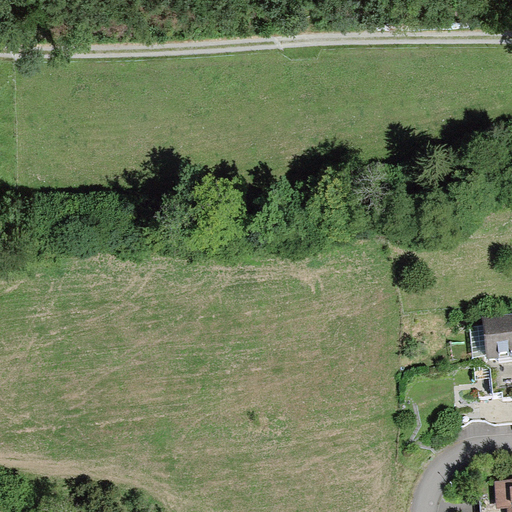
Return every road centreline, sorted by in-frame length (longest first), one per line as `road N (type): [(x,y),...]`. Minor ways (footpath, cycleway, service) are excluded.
road 1 (track): [(0,49),(511,35)]
road 2 (residential): [(425,511),(432,484),(450,461),(511,444)]
